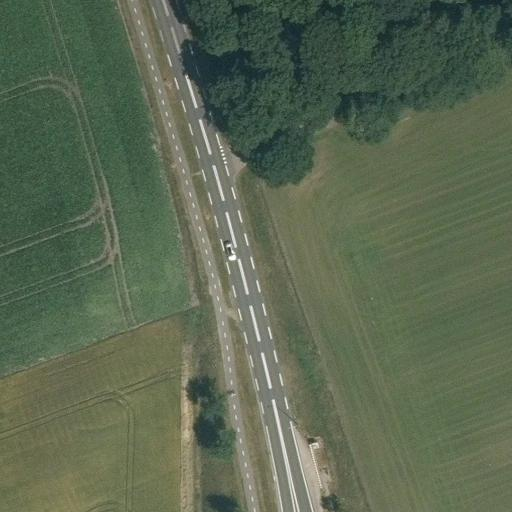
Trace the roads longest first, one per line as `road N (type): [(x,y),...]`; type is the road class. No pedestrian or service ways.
road 1 (primary): [(289,478),(243,273),(162,0)]
road 2 (track): [(214,169),(511,28)]
